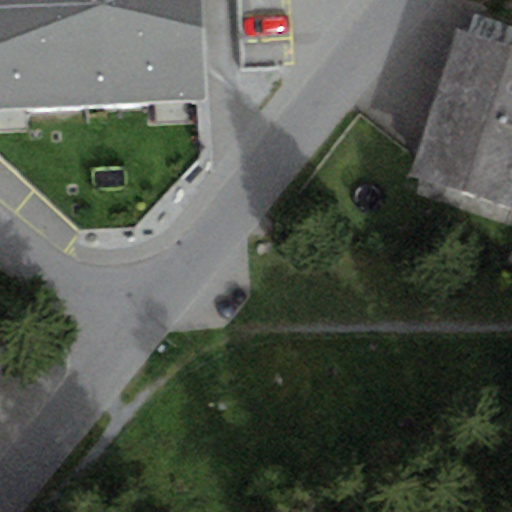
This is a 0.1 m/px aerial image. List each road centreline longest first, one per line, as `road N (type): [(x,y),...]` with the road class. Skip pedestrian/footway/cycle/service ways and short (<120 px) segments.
road 1 (residential): [(130,335),(407,0)]
road 2 (residential): [(0,501),(130,335)]
road 3 (residential): [(0,233),(130,335)]
